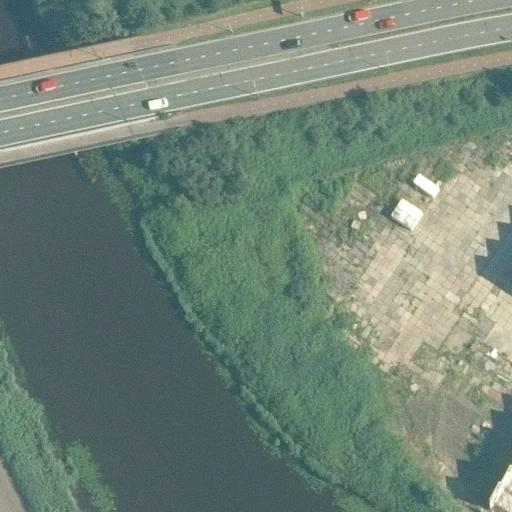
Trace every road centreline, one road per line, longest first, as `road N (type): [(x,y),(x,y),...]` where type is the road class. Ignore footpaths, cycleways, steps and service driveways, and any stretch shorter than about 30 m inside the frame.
road 1 (primary): [(0,137),(511,31)]
road 2 (primary): [(487,0),(0,103)]
